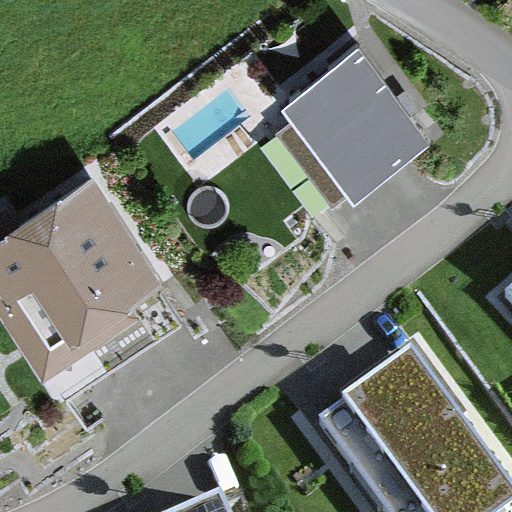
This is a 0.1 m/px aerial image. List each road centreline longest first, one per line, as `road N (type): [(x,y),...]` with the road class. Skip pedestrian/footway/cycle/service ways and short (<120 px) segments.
road 1 (residential): [(38,511),(122,463),(284,346),(494,190),(511,163)]
road 2 (residential): [(404,0),(511,77)]
